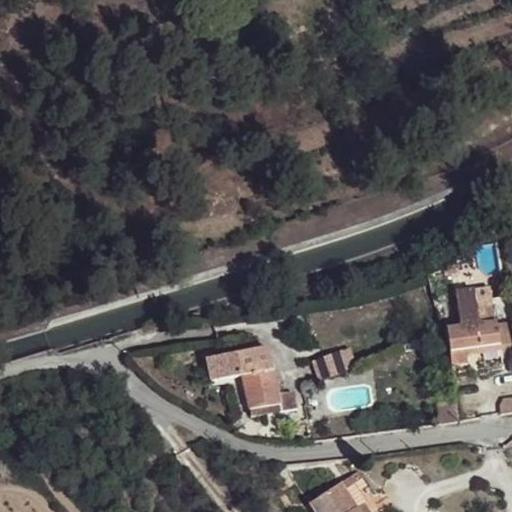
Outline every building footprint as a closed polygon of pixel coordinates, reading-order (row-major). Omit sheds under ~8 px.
[(450,269),(442,271),(443,277),(452,276),(450,269)] [(501,364),(511,363),(506,333),(497,335),(496,327),(496,323),(494,323),(489,289),(455,294),(459,327),(445,329),(449,353),(481,348),(483,361),(500,358),(501,364)] [(506,333),(511,363),(511,362),(511,328),(511,325),(496,327),(497,335),(506,333)] [(206,361),(208,370),(217,383),(241,378),(248,411),(249,411),(278,406),(279,414),(296,410),(293,394),(277,396),(266,350),(206,361)] [(346,368),(354,365),(349,350),(341,353),(346,368)] [(348,372),(346,368),(341,353),(311,363),(318,383),(348,372)] [(500,416),(511,414),(511,398),(503,400),(499,409),(500,416)] [(455,399),(437,402),(439,426),(459,423),(455,399)] [(279,414),(278,406),(249,411),(250,418),(279,414)] [(356,464),(350,468),(356,477),(362,472),(356,464)] [(349,479),(340,485),(357,511),(366,511),(355,495),(358,493),(349,479)] [(357,511),(340,485),(331,491),(327,485),(315,493),(319,499),(309,506),(312,511),(357,511)]
